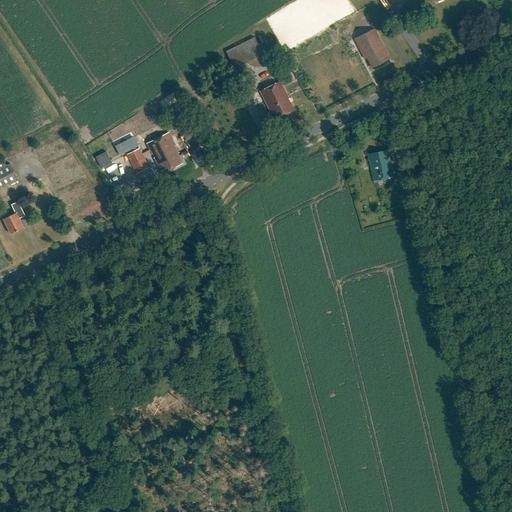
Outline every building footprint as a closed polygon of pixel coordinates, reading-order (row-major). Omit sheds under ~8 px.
[(375,29),(355,39),(365,59),(367,58),(372,68),(390,59),(375,29)] [(230,50),(242,75),(269,62),(258,37),(230,50)] [(260,92),(273,117),(278,115),(280,118),(295,110),(280,82),(260,92)] [(169,109),(173,118),(181,113),(177,105),(169,109)] [(174,122),(178,130),(187,126),(183,118),(174,122)] [(101,157),(116,151),(107,131),(92,138),(101,157)] [(147,144),(161,172),(167,168),(168,171),(184,163),(182,159),(191,155),(188,150),(183,153),(183,154),(179,156),(178,153),(179,153),(169,133),(147,144)] [(139,149),(127,155),(137,174),(149,168),(139,149)] [(387,149),(368,154),(375,182),(394,177),(387,149)] [(0,188),(18,180),(10,164),(6,166),(4,161),(0,162),(0,188)] [(398,168),(404,197),(411,196),(404,166),(398,168)] [(18,202),(11,205),(15,213),(4,219),(11,234),(24,228),(19,219),(25,216),(18,202)]
